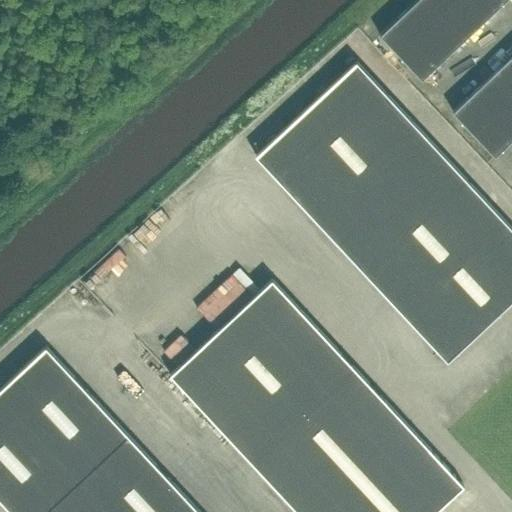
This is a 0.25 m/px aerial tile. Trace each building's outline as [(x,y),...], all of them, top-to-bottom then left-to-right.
[(511,0),(414,0),(379,34),(422,78),(504,0),(511,0)] [(511,53),(452,111),(494,155),(511,138),(511,53)] [(511,227),(356,60),(256,154),(447,360),(511,299),(511,227)] [(271,278),(170,373),(298,511),(433,511),(463,484),(271,278)] [(200,511),(46,345),(0,387),(0,498),(12,511),(200,511)]
